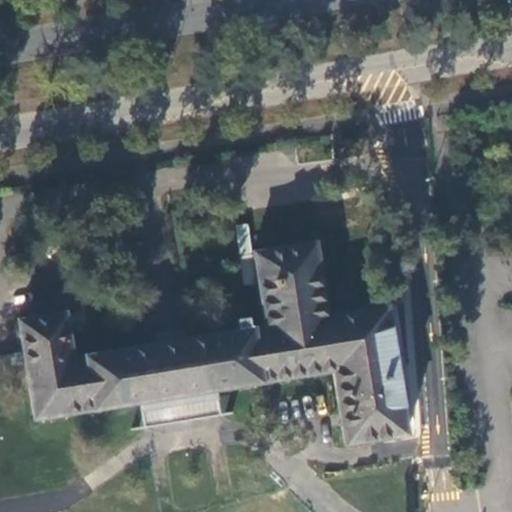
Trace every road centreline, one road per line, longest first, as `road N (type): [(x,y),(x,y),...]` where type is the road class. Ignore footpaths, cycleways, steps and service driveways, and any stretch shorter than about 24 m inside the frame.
road 1 (unclassified): [(397,72),(416,171),(438,484)]
road 2 (primary): [(0,142),(397,72)]
road 3 (primary): [(300,0),(0,51)]
